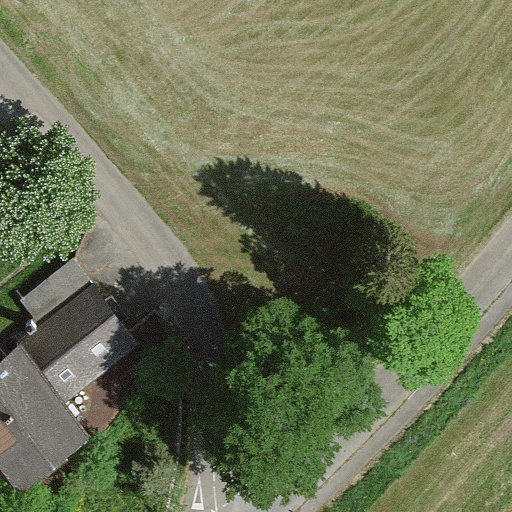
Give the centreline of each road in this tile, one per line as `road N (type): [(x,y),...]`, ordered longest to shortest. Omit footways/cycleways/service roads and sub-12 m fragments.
road 1 (unclassified): [(0,63),(132,219),(184,297),(206,377),(216,511)]
road 2 (unclassified): [(511,241),(416,355),(256,511)]
